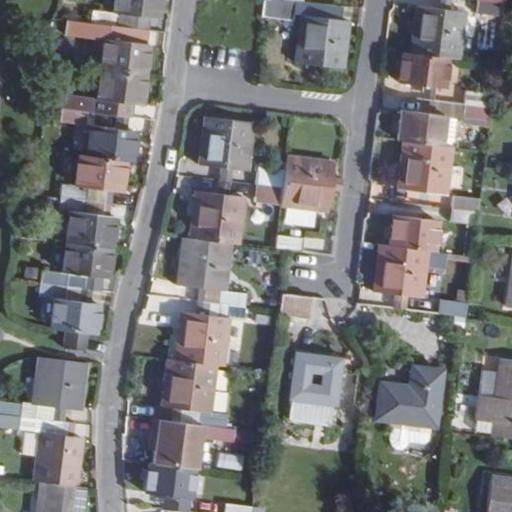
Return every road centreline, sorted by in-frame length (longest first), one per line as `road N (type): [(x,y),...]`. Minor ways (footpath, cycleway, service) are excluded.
road 1 (residential): [(111,511),(106,404),(113,357),(176,82)]
road 2 (residential): [(358,105),(340,279),(303,274)]
road 3 (residential): [(176,82),(358,105)]
